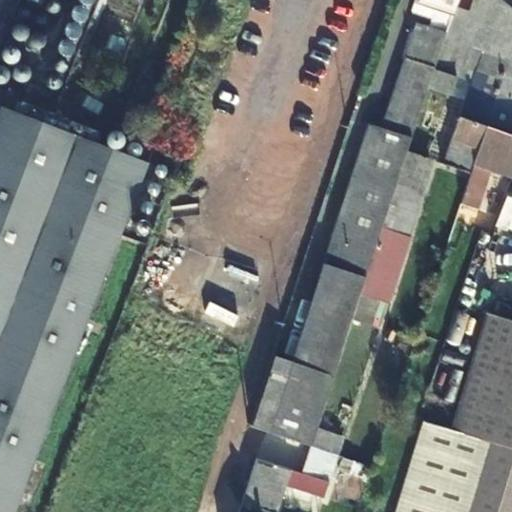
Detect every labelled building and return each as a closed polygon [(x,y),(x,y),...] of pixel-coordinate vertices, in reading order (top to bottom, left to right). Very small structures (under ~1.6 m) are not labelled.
[(360,286),(386,206),(393,185),(404,152),(425,89),(453,4),(453,0),(412,0),(409,10),(427,16),(423,28),(416,25),(380,127),(369,123),(291,361),(271,354),(248,424),(251,426),(307,446),(309,441),(314,423),(360,286)] [(425,89),(448,96),(454,78),(468,82),(461,101),(441,163),(466,172),(467,169),(492,95),(511,36),(511,9),(500,0),(472,0),(469,10),(455,5),(453,4),(425,89)] [(453,0),(453,4),(455,5),(469,10),(472,0),(453,0)] [(511,36),(492,95),(511,102),(511,36)] [(454,78),(448,96),(461,101),(468,82),(454,78)] [(511,184),(511,102),(492,95),(467,169),(511,184)] [(144,165),(5,111),(0,124),(0,511),(11,511),(12,511),(14,511),(27,511),(45,464),(32,458),(144,165)] [(404,152),(393,185),(415,192),(426,159),(404,152)] [(386,206),(408,213),(415,192),(393,185),(386,206)] [(386,206),(360,286),(387,295),(402,252),(401,235),(408,213),(386,206)] [(511,321),(485,313),(449,430),(488,442),(511,450),(511,321)] [(310,446),(334,454),(335,450),(341,433),(314,423),(309,441),(307,446),(310,446)] [(467,511),(511,511),(511,450),(488,442),(467,511)] [(310,446),(307,446),(298,471),(254,457),(239,502),(268,511),(273,511),(283,483),(320,495),(334,454),(310,446)]
